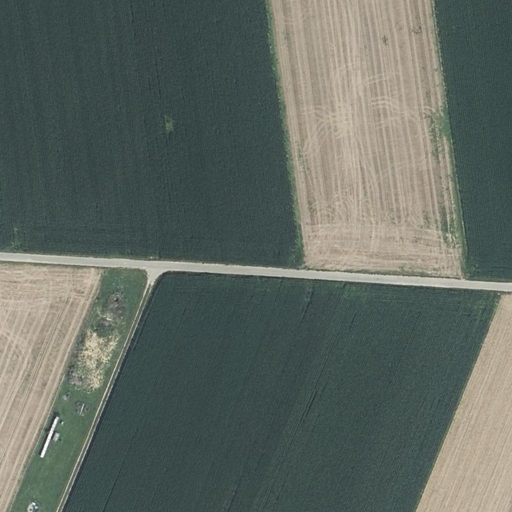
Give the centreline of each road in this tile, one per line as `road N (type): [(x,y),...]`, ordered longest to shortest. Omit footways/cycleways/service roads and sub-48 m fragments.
road 1 (track): [(511,287),(0,257)]
road 2 (track): [(158,266),(59,511)]
